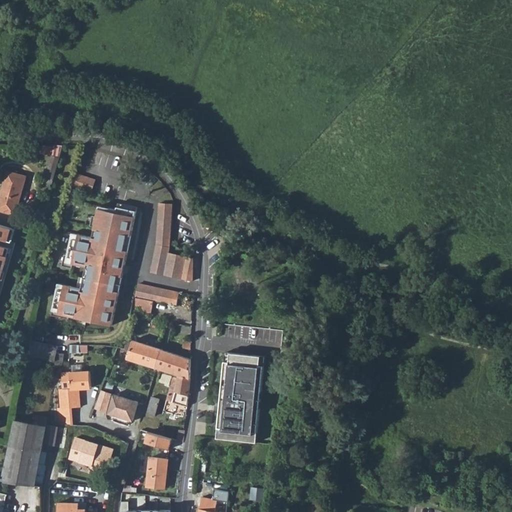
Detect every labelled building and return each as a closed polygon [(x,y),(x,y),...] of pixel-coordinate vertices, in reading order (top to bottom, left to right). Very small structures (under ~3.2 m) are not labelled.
[(52,187),(64,145),(57,145),(44,184),(52,187)] [(26,176),(7,171),(0,195),(0,211),(15,216),(26,176)] [(96,179),(75,171),(71,186),(92,192),(96,179)] [(137,206),(117,202),(116,207),(98,203),(91,235),(71,230),(65,261),(85,265),(81,284),(57,281),(51,313),(112,326),(137,206)] [(173,203),(159,202),(157,214),(156,241),(151,271),(163,274),(168,251),(170,246),(173,203)] [(0,225),(0,239),(9,242),(13,230),(0,225)] [(180,278),(184,254),(168,251),(163,274),(180,278)] [(193,280),(193,256),(184,254),(180,278),(193,280)] [(191,292),(138,280),(135,295),(154,299),(189,306),(191,292)] [(154,299),(133,296),(130,311),(151,314),(154,299)] [(52,343),(30,339),(27,357),(54,361),(56,350),(52,343)] [(163,350),(133,340),(130,351),(127,358),(158,368),(163,350)] [(80,344),(70,344),(70,352),(80,352),(80,344)] [(62,366),(64,353),(56,350),(55,364),(62,366)] [(177,374),(191,378),(192,373),(191,368),(192,360),(163,350),(158,368),(162,369),(176,373),(177,374)] [(266,358),(226,353),(217,438),(256,443),(266,358)] [(91,370),(63,371),(64,388),(81,387),(92,387),(91,370)] [(191,378),(177,374),(176,377),(173,377),(166,401),(187,407),(191,378)] [(81,387),(64,388),(60,388),(61,407),(59,408),(59,423),(74,423),(73,407),(82,407),(81,387)] [(113,392),(102,389),(96,408),(107,411),(113,392)] [(139,402),(115,395),(109,414),(133,421),(139,402)] [(161,399),(151,396),(146,413),(156,416),(161,399)] [(34,415),(33,423),(45,425),(46,424),(47,417),(34,415)] [(1,482),(35,485),(46,425),(45,425),(33,423),(15,419),(10,443),(1,482)] [(58,427),(48,425),(45,443),(55,445),(58,427)] [(156,435),(149,433),(146,443),(153,445),(170,450),(173,440),(156,435)] [(76,438),(69,459),(109,473),(115,450),(76,438)] [(173,450),(171,458),(181,460),(183,452),(173,450)] [(167,457),(150,456),(146,485),(164,487),(167,457)] [(263,486),(252,485),(251,497),(262,499),(263,486)] [(12,495),(7,494),(4,507),(3,509),(9,510),(12,495)] [(86,511),(86,503),(58,503),(58,511),(86,511)]
